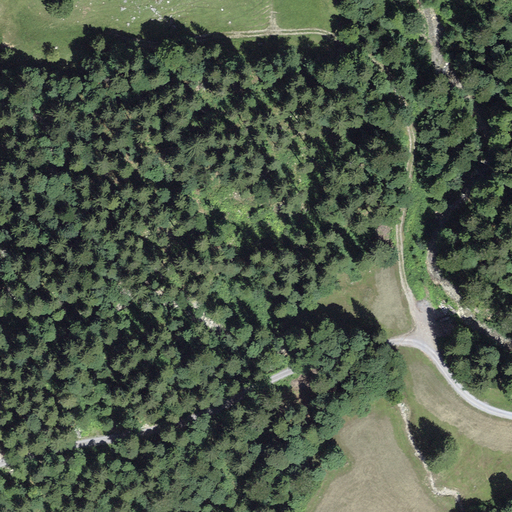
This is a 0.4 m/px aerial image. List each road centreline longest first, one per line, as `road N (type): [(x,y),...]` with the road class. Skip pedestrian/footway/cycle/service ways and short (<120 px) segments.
road 1 (track): [(432,351),(400,257),(411,134),(392,77),(361,52),(311,30),(168,43),(128,36)]
road 2 (track): [(0,464),(64,444),(164,429),(353,348),(407,340),(432,351)]
road 3 (track): [(400,257),(417,202),(467,130)]
